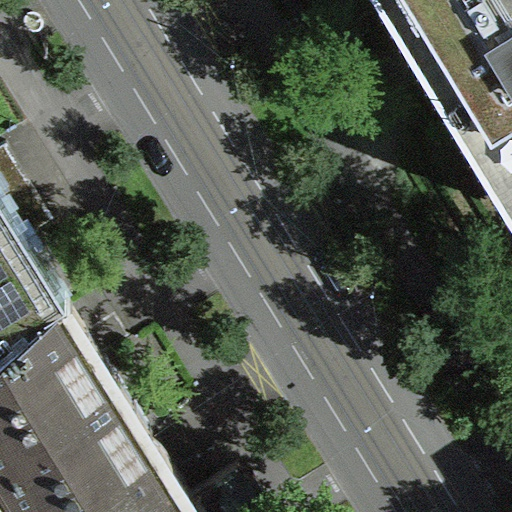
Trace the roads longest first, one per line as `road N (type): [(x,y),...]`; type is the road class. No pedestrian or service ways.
road 1 (secondary): [(485,511),(164,0)]
road 2 (secondary): [(62,0),(377,511)]
